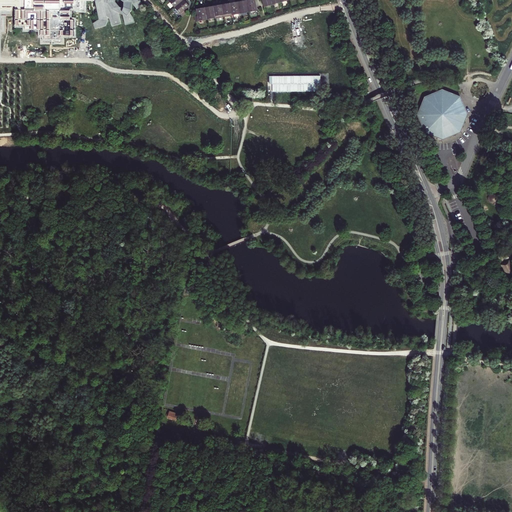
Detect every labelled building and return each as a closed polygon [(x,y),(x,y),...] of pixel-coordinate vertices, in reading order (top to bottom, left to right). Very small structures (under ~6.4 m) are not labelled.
[(0,0),(0,5),(16,6),(16,25),(25,25),(25,29),(41,30),(41,35),(45,35),(45,39),(61,39),(61,35),(75,36),(75,20),(71,20),(71,11),(85,11),(85,1),(81,1),(80,0),(95,0),(96,2),(99,19),(94,23),(95,29),(106,25),(109,20),(107,16),(110,18),(112,26),(122,23),(122,22),(120,13),(123,14),(126,24),(135,21),(133,15),(131,12),(132,10),(133,5),(137,10),(143,6),(140,0),(0,0)] [(177,0),(172,5),(180,14),(184,10),(181,8),(187,3),(184,0),(177,0)] [(212,15),(221,14),(218,0),(211,0),(210,0),(210,2),(212,15)] [(229,12),(226,0),(218,0),(221,14),(229,12)] [(226,0),(229,12),(237,11),(235,0),(226,0)] [(246,9),(244,0),(235,0),(237,11),(246,9)] [(244,0),(246,9),(254,8),(252,0),(244,0)] [(212,15),(210,2),(205,3),(205,1),(201,2),(204,17),(212,15)] [(192,19),(204,17),(201,2),(198,2),(199,4),(194,5),(195,13),(191,14),(192,19)] [(492,192),(490,193),(488,195),(488,198),(488,200),(490,202),(492,203),(494,203),(497,203),(498,201),(499,198),(498,195),(497,194),(495,192),(492,192)] [(511,263),(508,258),(500,263),(508,276),(511,273),(511,263)] [(167,418),(176,420),(178,413),(169,411),(167,418)]
